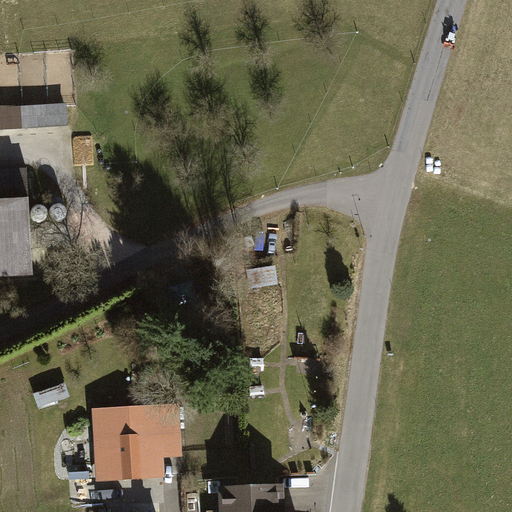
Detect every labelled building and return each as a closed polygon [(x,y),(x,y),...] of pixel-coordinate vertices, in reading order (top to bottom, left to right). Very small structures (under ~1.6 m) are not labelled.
[(0,128),(66,125),(65,102),(48,103),(23,105),(0,105),(0,128)] [(26,172),(0,173),(0,280),(32,279),(26,172)] [(66,381),(33,392),(37,407),(71,395),(66,381)] [(92,412),(95,482),(164,479),(162,455),(183,454),(181,407),(92,412)] [(306,511),(306,507),(287,508),(286,481),(219,484),(220,511),(306,511)]
